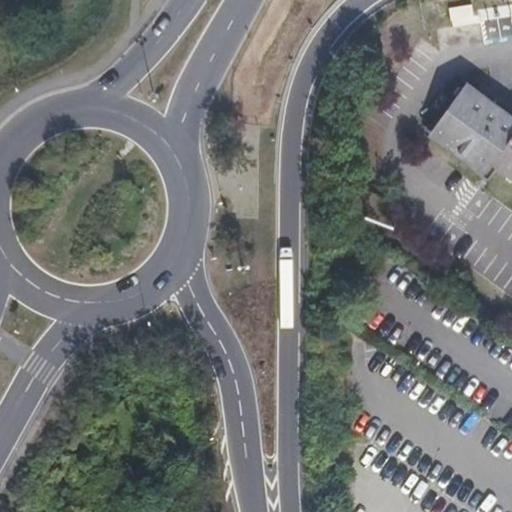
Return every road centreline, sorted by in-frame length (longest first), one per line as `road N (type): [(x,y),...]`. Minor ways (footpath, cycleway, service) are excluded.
road 1 (residential): [(289,511),(294,128),(315,50),(366,0)]
road 2 (motorway): [(251,511),(228,360),(177,252)]
road 3 (primary): [(0,439),(49,353),(104,304)]
road 4 (primary): [(175,155),(194,94),(245,0)]
road 5 (primary): [(186,0),(142,64),(96,106)]
road 6 (primary): [(0,253),(19,279),(50,299),(104,304)]
